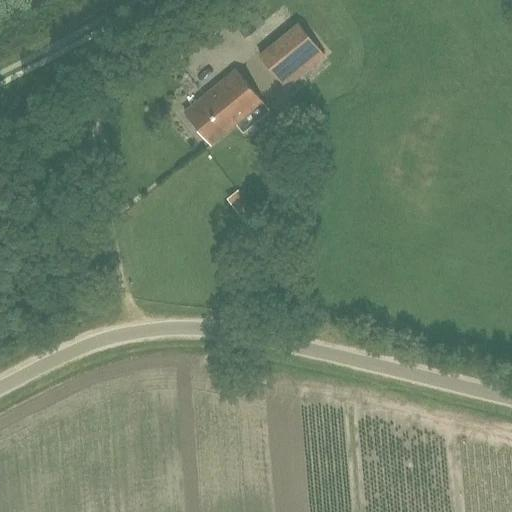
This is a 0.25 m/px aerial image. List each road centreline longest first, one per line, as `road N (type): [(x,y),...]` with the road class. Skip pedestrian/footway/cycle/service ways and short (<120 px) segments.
road 1 (track): [(511,433),(213,357),(116,368),(0,430)]
road 2 (unclassified): [(511,400),(172,328),(81,346),(0,389)]
road 3 (track): [(153,0),(0,86)]
